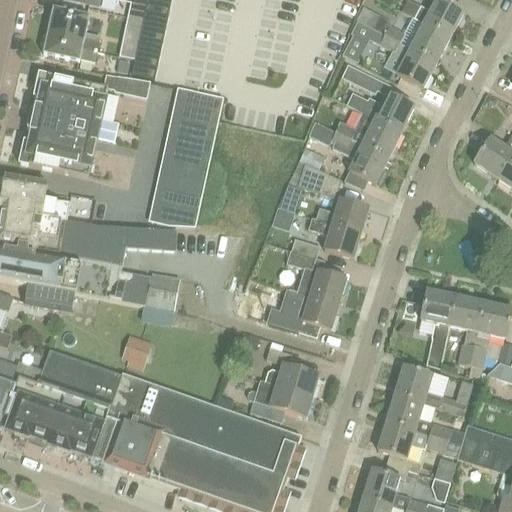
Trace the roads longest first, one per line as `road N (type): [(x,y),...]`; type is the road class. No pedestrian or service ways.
road 1 (unclassified): [(318,511),(410,224),(428,193)]
road 2 (residential): [(428,193),(511,34)]
road 3 (unclassified): [(115,511),(0,467)]
